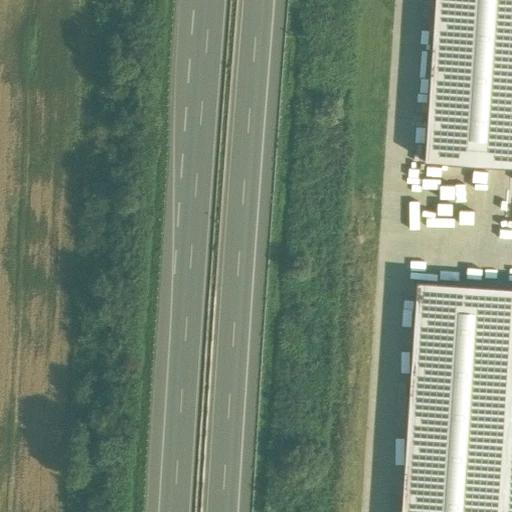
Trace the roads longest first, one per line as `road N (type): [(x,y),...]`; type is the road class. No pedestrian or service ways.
road 1 (motorway): [(232,511),(268,0)]
road 2 (motorway): [(210,0),(178,511)]
